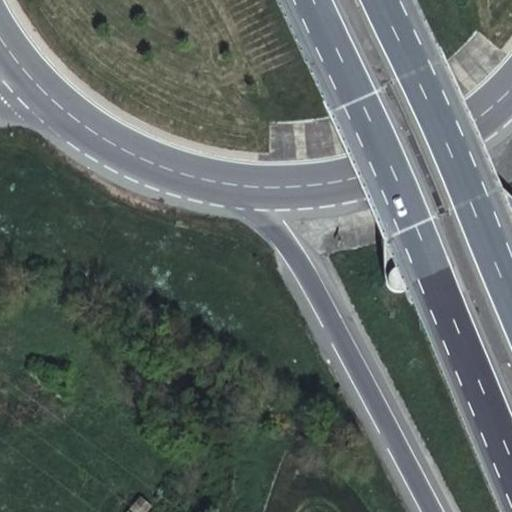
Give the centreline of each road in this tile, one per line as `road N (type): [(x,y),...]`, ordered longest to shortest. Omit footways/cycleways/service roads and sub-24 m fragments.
road 1 (trunk): [(313,0),(511,455)]
road 2 (trunk): [(240,185),(309,270),(433,511)]
road 3 (trunk): [(511,295),(378,0)]
road 4 (primary): [(240,185),(327,183),(411,159),(485,114),(511,86)]
road 5 (primary): [(50,98),(107,140),(171,170),(240,185)]
